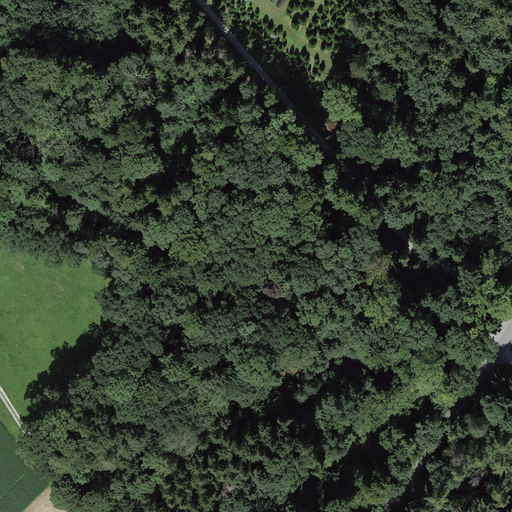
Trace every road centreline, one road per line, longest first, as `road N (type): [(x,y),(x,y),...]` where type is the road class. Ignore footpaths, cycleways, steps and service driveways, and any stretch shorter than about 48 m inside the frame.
road 1 (track): [(511,358),(200,0)]
road 2 (unclassified): [(390,511),(511,333)]
road 3 (track): [(95,511),(0,392)]
